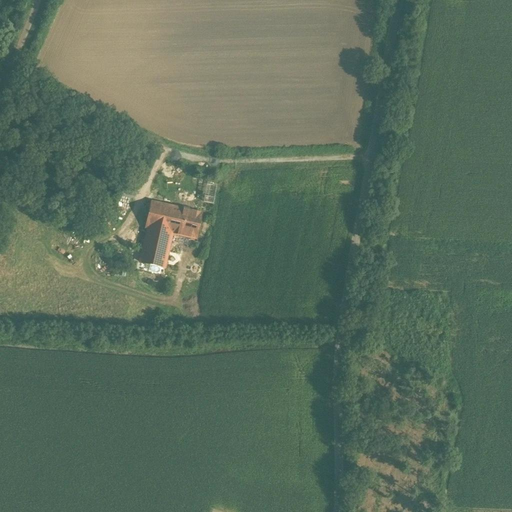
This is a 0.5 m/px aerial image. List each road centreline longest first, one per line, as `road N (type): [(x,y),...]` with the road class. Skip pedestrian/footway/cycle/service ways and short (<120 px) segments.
road 1 (unclassified): [(337,511),(340,329),(399,0)]
road 2 (track): [(174,153),(11,67)]
